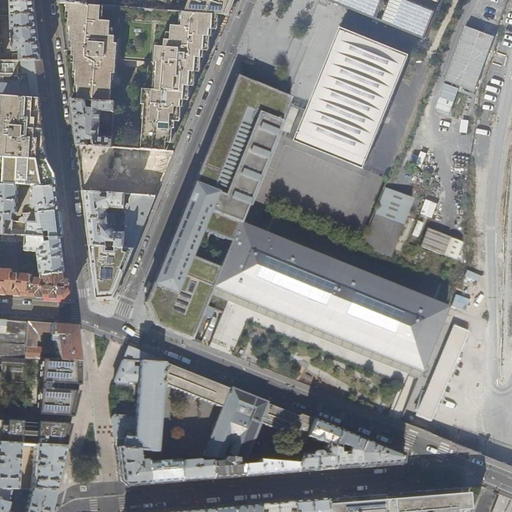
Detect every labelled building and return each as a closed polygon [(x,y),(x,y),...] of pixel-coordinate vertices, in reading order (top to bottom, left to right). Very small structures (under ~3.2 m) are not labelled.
[(10,0),(11,15),(35,14),(33,0),(10,0)] [(189,0),(185,12),(221,14),(229,15),(232,6),(235,0),(189,0)] [(327,0),(347,8),(370,17),(369,18),(392,28),(407,33),(422,39),(438,0),(327,0)] [(145,9),(87,5),(66,3),(70,36),(78,100),(110,102),(112,74),(115,74),(116,60),(158,63),(157,90),(144,90),(143,105),(145,106),(142,149),(166,151),(176,126),(212,38),(221,14),(185,12),(145,9)] [(35,14),(11,15),(12,51),(20,51),(20,54),(12,54),(12,55),(8,55),(8,60),(41,60),(41,59),(38,37),(35,14)] [(309,108),(295,141),(363,169),(410,56),(362,37),(341,28),(319,82),(309,108)] [(41,60),(8,60),(0,60),(0,94),(39,97),(46,98),(47,98),(45,78),(42,60),(41,60)] [(154,279),(144,303),(154,324),(154,325),(171,331),(191,340),(191,339),(212,287),(240,219),(288,100),(289,97),(257,84),(237,76),(154,279)] [(44,135),(39,97),(0,94),(0,156),(3,157),(47,159),(46,152),(44,135)] [(114,102),(110,102),(78,100),(71,99),(74,122),(77,145),(112,148),(112,134),(109,134),(109,138),(100,137),(101,120),(107,120),(110,119),(111,113),(114,112),(114,102)] [(46,187),(57,185),(56,182),(56,177),(55,174),(52,169),(47,159),(3,157),(1,184),(19,185),(33,186),(46,187)] [(18,213),(19,185),(1,184),(0,183),(0,234),(1,235),(11,235),(11,229),(5,229),(6,224),(8,224),(9,222),(12,222),(12,221),(13,221),(14,216),(15,216),(18,213)] [(46,187),(33,186),(32,209),(36,209),(37,213),(60,210),(57,189),(57,185),(46,187)] [(390,254),(411,200),(383,188),(359,246),(385,256),(390,254)] [(109,246),(109,241),(115,242),(115,247),(134,248),(145,222),(155,196),(106,193),(107,196),(108,196),(108,198),(101,198),(101,192),(82,191),(86,218),(89,245),(109,246)] [(431,218),(437,203),(426,198),(420,213),(431,218)] [(27,236),(63,238),(62,230),(60,210),(37,213),(38,222),(27,222),(27,236)] [(240,299),(420,373),(447,307),(259,227),(240,219),(212,287),(229,294),(240,299)] [(456,260),(463,240),(427,227),(420,246),(456,260)] [(25,236),(11,235),(1,235),(1,242),(19,243),(19,241),(25,242),(25,236)] [(27,236),(25,236),(25,242),(25,251),(37,252),(40,274),(41,274),(45,274),(67,272),(66,261),(63,238),(27,236)] [(403,244),(396,242),(392,257),(399,258),(403,244)] [(109,246),(89,245),(91,257),(94,285),(94,287),(96,299),(115,298),(116,293),(124,274),(134,248),(115,247),(109,246)] [(0,293),(8,294),(28,295),(28,285),(30,286),(31,277),(32,277),(32,274),(18,273),(18,274),(15,274),(15,272),(13,271),(13,270),(12,269),(0,268),(0,293)] [(45,274),(41,274),(41,278),(32,277),(31,277),(30,286),(28,285),(28,295),(35,296),(65,298),(70,293),(67,272),(45,274)] [(446,325),(451,326),(457,311),(452,310),(446,325)] [(6,320),(0,319),(0,356),(24,358),(26,322),(6,320)] [(39,323),(26,322),(24,358),(26,358),(38,359),(78,361),(77,348),(74,326),(39,323)] [(124,354),(121,361),(162,363),(163,360),(138,351),(127,346),(124,354)] [(0,443),(19,444),(34,445),(64,447),(66,438),(70,425),(0,419),(0,379),(24,381),(26,358),(24,358),(0,356),(0,443)] [(35,415),(71,418),(78,391),(45,389),(45,383),(79,384),(80,376),(80,371),(78,361),(38,359),(37,382),(40,382),(39,388),(36,388),(35,415)] [(221,408),(228,389),(199,378),(175,368),(176,366),(171,363),(163,360),(162,363),(160,384),(221,408)] [(456,416),(460,401),(451,398),(461,364),(448,360),(433,409),(456,416)] [(114,443),(115,448),(131,450),(144,451),(151,452),(155,452),(160,384),(162,363),(121,361),(113,381),(114,383),(126,383),(126,381),(138,382),(135,419),(124,419),(124,416),(113,416),(111,418),(113,433),(114,443)] [(306,436),(312,420),(299,415),(297,417),(288,413),(266,404),(267,402),(249,395),(229,387),(228,389),(221,408),(202,456),(208,457),(241,459),(244,460),(258,423),(294,437),(294,441),(302,444),(306,436)] [(414,401),(420,403),(423,395),(418,393),(414,401)] [(401,423),(458,446),(463,434),(406,411),(401,423)] [(324,424),(312,420),(306,436),(312,439),(312,440),(312,441),(316,443),(317,443),(318,443),(318,442),(319,442),(324,444),(323,447),(330,449),(338,430),(324,424)] [(348,434),(338,430),(330,449),(332,469),(346,468),(358,467),(357,453),(362,440),(348,434)] [(377,446),(362,440),(357,453),(358,467),(378,465),(401,463),(402,456),(377,446)] [(16,489),(19,444),(0,443),(0,488),(10,489),(15,489),(16,489)] [(58,471),(64,447),(34,445),(31,490),(54,490),(58,471)] [(332,469),(330,449),(323,447),(317,447),(318,452),(317,452),(311,452),(310,453),(310,454),(309,454),(298,455),(295,464),(295,472),(315,470),(332,469)] [(147,484),(144,451),(131,450),(115,448),(117,465),(119,481),(124,486),(136,485),(147,484)] [(158,461),(157,452),(155,452),(151,452),(144,451),(147,484),(179,481),(176,454),(168,453),(168,461),(158,461)] [(184,461),(183,454),(176,454),(179,481),(194,480),(210,479),(208,457),(202,456),(201,456),(202,461),(198,462),(197,461),(196,460),(195,460),(194,460),(184,461)] [(241,465),(241,459),(208,457),(210,479),(242,476),(241,465)] [(257,463),(241,465),(242,476),(269,474),(295,472),(295,464),(256,461),(257,463)] [(470,511),(472,508),(469,507),(466,507),(465,492),(463,492),(463,487),(451,488),(343,498),(324,499),(324,511),(470,511)] [(0,488),(0,511),(48,511),(50,506),(54,490),(31,490),(16,489),(15,489),(13,499),(26,502),(25,506),(22,505),(21,510),(24,511),(23,511),(3,511),(5,511),(10,489),(0,488)] [(306,501),(290,502),(290,511),(324,511),(324,499),(306,501)] [(290,511),(290,502),(273,504),(256,505),(256,511),(290,511)]
